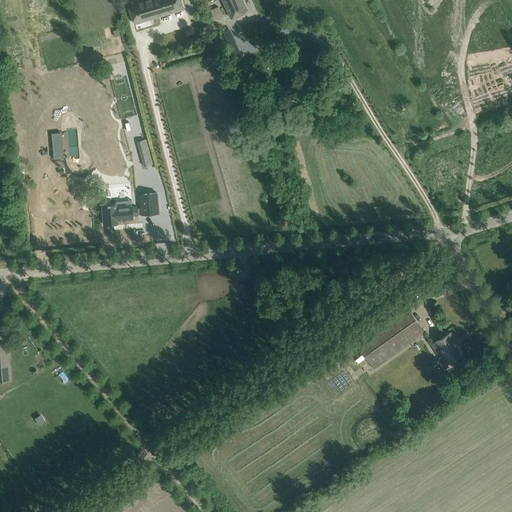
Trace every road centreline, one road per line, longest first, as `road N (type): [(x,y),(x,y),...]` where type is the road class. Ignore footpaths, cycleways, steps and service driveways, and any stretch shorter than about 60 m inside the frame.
road 1 (unclassified): [(0,274),(446,235)]
road 2 (track): [(446,235),(146,447)]
road 3 (unknown): [(446,235),(331,51),(277,16)]
road 4 (track): [(1,274),(146,447)]
road 5 (unknown): [(185,258),(139,59)]
road 6 (unclassified): [(511,347),(446,235)]
